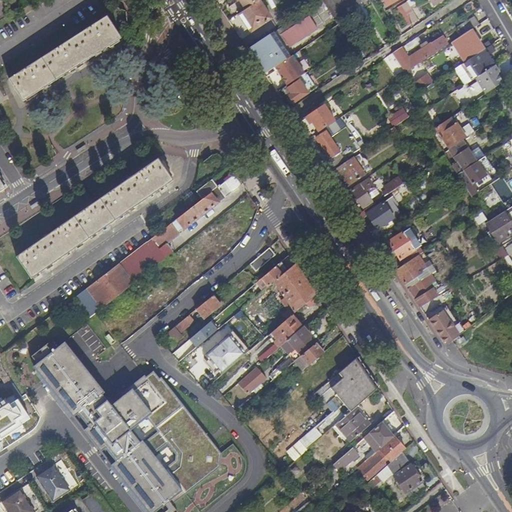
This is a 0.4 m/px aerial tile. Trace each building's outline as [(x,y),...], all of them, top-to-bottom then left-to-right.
[(238,0),(245,10),(259,0),(238,0)] [(354,13),(345,0),(323,0),(339,24),(342,21),(347,18),(354,13)] [(240,13),(229,20),(241,39),(271,19),(259,1),(240,14),(240,13)] [(418,20),(407,2),(398,7),(409,25),(418,20)] [(299,15),(248,49),(265,74),(275,67),(290,57),(281,45),(285,42),(287,45),(293,45),(293,42),(298,41),(299,38),(304,38),(304,35),(309,34),(310,31),(315,30),(318,28),(310,16),(303,21),(299,15)] [(121,39),(106,16),(93,25),(14,76),(8,80),(23,102),(121,39)] [(468,32),(480,24),(475,16),(463,24),(468,32)] [(452,43),(465,62),(484,50),(471,31),(452,43)] [(444,48),(447,46),(441,37),(438,39),(444,48)] [(394,54),(406,73),(444,48),(438,39),(409,58),(407,55),(422,44),(418,38),(394,54)] [(476,78),(496,65),(498,64),(491,54),(497,51),(492,44),(484,50),(465,62),(455,69),(466,85),(476,78)] [(234,51),(226,57),(232,67),(241,61),(234,51)] [(290,57),(275,67),(280,75),(281,74),(284,77),(282,78),(287,86),(305,74),(293,55),(290,57)] [(486,94),(506,81),(496,65),(476,78),(486,94)] [(305,74),(287,86),(277,93),(281,99),(291,92),(292,94),(289,97),(294,104),(308,93),(317,88),(306,73),(305,74)] [(420,79),(426,88),(434,83),(427,74),(420,79)] [(504,113),(511,107),(511,96),(499,105),(504,113)] [(324,105),(297,123),(309,140),(334,122),(324,105)] [(392,128),(407,118),(400,108),(385,117),(392,128)] [(448,145),(450,149),(462,140),(465,139),(460,130),(451,117),(436,128),(448,145)] [(468,125),(460,130),(465,139),(474,133),(468,125)] [(397,131),(394,127),(384,135),(386,139),(397,131)] [(331,160),(325,164),(329,170),(350,157),(336,135),(331,138),(327,133),(317,139),(331,160)] [(444,153),(448,159),(454,155),(450,149),(444,153)] [(463,171),(476,162),(468,149),(455,158),(463,171)] [(355,158),(338,170),(348,186),(366,174),(355,158)] [(160,190),(173,181),(158,159),(107,194),(47,236),(16,258),(31,279),(45,270),(78,247),(102,231),(125,215),(128,213),(160,190)] [(485,176),(476,162),(463,171),(472,184),(485,176)] [(394,181),(398,188),(403,184),(399,178),(394,181)] [(511,191),(504,178),(496,183),(505,199),(511,195),(511,191)] [(480,183),(484,189),(489,185),(485,179),(480,183)] [(201,200),(217,188),(212,181),(196,193),(201,200)] [(367,181),(353,191),(363,208),(373,201),(367,192),(372,188),(367,181)] [(397,188),(398,188),(394,181),(384,187),(387,192),(383,194),(385,196),(397,188)] [(467,190),(472,197),(480,191),(479,189),(477,190),(474,186),(467,190)] [(397,188),(385,196),(388,200),(399,193),(397,188)] [(219,203),(211,193),(150,240),(88,289),(103,308),(142,278),(172,252),(167,243),(180,234),(179,232),(184,228),(185,229),(219,203)] [(38,201),(30,206),(32,209),(40,204),(38,201)] [(374,204),(359,214),(362,219),(369,215),(377,228),(393,218),(382,203),(376,206),(374,204)] [(471,217),(476,225),(484,220),(479,212),(471,217)] [(489,222),(500,242),(511,234),(511,225),(504,213),(491,220),(489,222)] [(500,242),(489,222),(488,223),(493,234),(492,236),(497,244),(500,242)] [(390,242),(405,264),(418,256),(415,251),(416,249),(404,232),(390,242)] [(276,256),(270,249),(251,265),(256,272),(276,256)] [(431,267),(422,253),(418,256),(427,270),(431,267)] [(295,265),(289,256),(257,282),(264,291),(275,282),(295,265)] [(409,289),(430,275),(427,270),(418,256),(405,264),(396,270),(401,278),(409,289)] [(316,295),(295,265),(275,282),(293,309),(295,312),(316,295)] [(409,289),(421,307),(438,297),(433,289),(430,284),(435,281),(430,275),(409,289)] [(221,305),(214,295),(210,299),(197,310),(205,319),(221,305)] [(441,304),(439,305),(443,311),(445,310),(448,315),(446,316),(453,327),(459,323),(447,306),(444,308),(441,304)] [(425,314),(447,345),(452,341),(459,335),(466,330),(460,322),(459,323),(453,327),(446,316),(448,315),(445,310),(443,311),(439,305),(425,314)] [(293,315),(289,310),(283,315),(287,320),(293,315)] [(277,326),(278,328),(287,320),(283,315),(274,323),(273,322),(264,330),(267,334),(277,326)] [(288,340),(303,327),(293,315),(287,320),(278,328),(270,334),(276,340),(283,335),(288,340)] [(194,321),(190,316),(175,327),(180,333),(194,321)] [(244,336),(253,347),(267,336),(258,324),(244,336)] [(180,333),(175,327),(166,335),(173,345),(183,336),(180,333)] [(317,343),(303,327),(288,340),(282,346),(289,353),(290,352),(292,354),(291,355),(290,356),(291,357),(279,367),(283,372),(288,369),(299,359),(301,357),(317,344),(317,343)] [(200,356),(216,375),(238,356),(222,337),(200,356)] [(43,380),(74,419),(78,415),(88,428),(84,431),(101,453),(106,449),(116,462),(111,466),(147,511),(156,511),(161,508),(164,511),(172,506),(187,494),(220,468),(221,455),(161,379),(159,380),(154,373),(146,379),(145,377),(123,395),(124,396),(111,406),(103,396),(105,394),(65,343),(52,353),(48,356),(34,368),(43,380)] [(301,357),(309,366),(324,353),(317,344),(301,357)] [(50,351),(46,346),(32,358),(37,364),(48,355),(48,356),(52,353),(50,351)] [(262,363),(272,355),(269,351),(259,359),(262,363)] [(301,357),(299,359),(304,365),(306,368),(309,366),(301,357)] [(378,389),(357,358),(326,385),(331,390),(320,400),(332,415),(299,444),(306,452),(334,428),(355,409),(378,389)] [(290,378),(291,380),(306,368),(304,365),(293,374),(293,375),(290,378)] [(253,366),(235,385),(246,396),(265,378),(253,366)] [(370,426),(355,409),(334,428),(347,443),(350,441),(351,442),(370,426)] [(377,452),(394,437),(382,423),(365,437),(377,452)] [(394,437),(377,452),(357,470),(368,482),(387,466),(403,452),(405,450),(394,437)] [(352,448),(341,458),(348,465),(358,455),(352,448)] [(65,450),(58,455),(61,460),(69,455),(65,450)] [(403,452),(387,466),(405,494),(422,483),(403,452)] [(348,465),(341,458),(333,465),(340,472),(348,465)] [(53,465),(37,476),(54,502),(70,491),(53,465)] [(34,511),(20,490),(2,502),(8,511),(34,511)] [(111,511),(93,492),(82,502),(91,511),(111,511)] [(308,511),(314,508),(309,502),(298,511),(308,511)]
